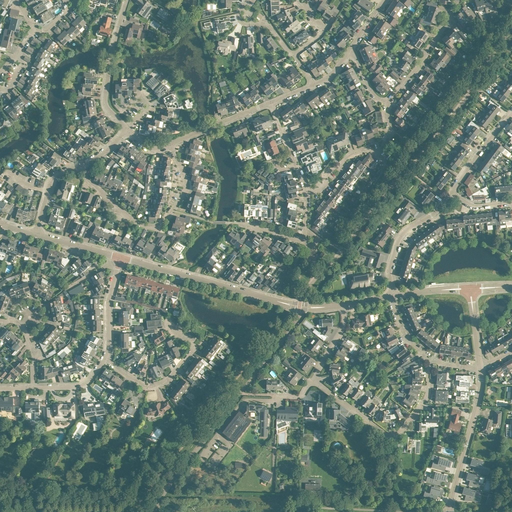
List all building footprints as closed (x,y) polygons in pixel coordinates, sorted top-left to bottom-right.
[(38,0),(40,3),(33,7),(35,11),(36,10),(39,14),(37,15),(37,16),(39,15),(51,7),(53,6),(49,0),(38,0)] [(108,3),(114,5),(116,0),(87,0),(85,2),(90,7),(89,8),(94,10),(95,5),(99,6),(100,4),(106,6),(107,2),(108,2),(108,3)] [(142,0),(138,0),(136,3),(140,6),(136,11),(142,15),(145,18),(153,7),(150,5),(144,0),(144,1),(142,0)] [(237,0),(221,0),(221,4),(222,4),(222,8),(230,8),(230,1),(237,0)] [(317,10),(324,14),(328,8),(330,5),(326,3),(328,1),(326,0),(319,0),(318,2),(321,4),(317,10)] [(360,0),(357,4),(368,12),(373,5),(368,2),(367,1),(367,0),(360,0)] [(395,0),(394,0),(390,6),(398,11),(401,8),(402,9),(404,6),(395,0)] [(473,9),(480,22),(483,20),(481,15),(487,14),(486,13),(485,10),(484,5),(483,2),(483,1),(479,3),(478,0),(475,1),(476,6),(477,7),(473,9)] [(438,17),(440,13),(441,10),(440,10),(434,8),(436,3),(428,2),(426,5),(430,7),(429,10),(430,10),(428,14),(438,17)] [(485,2),(483,2),(484,5),(485,10),(486,13),(487,14),(492,12),(492,13),(496,11),(494,5),(491,6),(490,3),(487,4),(487,3),(487,2),(486,2),(485,2)] [(280,6),(266,7),(266,10),(271,9),(271,16),(279,13),(279,12),(280,12),(280,6)] [(398,11),(390,6),(386,12),(396,19),(398,16),(396,15),(398,11)] [(53,15),(51,12),(53,10),(51,7),(39,15),(40,17),(39,18),(41,21),(42,21),(44,23),(50,19),(51,20),(53,18),(55,17),(54,15),(53,15)] [(475,16),(471,11),(469,12),(465,7),(459,11),(461,13),(465,19),(468,16),(471,19),(475,16)] [(332,10),(328,8),(324,14),(322,16),(328,20),(332,15),(335,17),(339,11),(334,8),(332,10)] [(161,9),(157,13),(165,19),(168,14),(161,9)] [(286,23),(286,24),(293,19),(290,15),(288,10),(281,12),(282,14),(277,16),(280,23),(279,21),(284,19),(287,23),(286,23)] [(353,18),(354,18),(359,24),(365,18),(358,12),(353,17),(353,18)] [(70,15),(83,27),(86,23),(77,14),(75,16),(72,13),(70,15)] [(458,14),(455,16),(456,17),(459,22),(457,24),(461,30),(469,24),(465,19),(461,13),(458,15),(458,14)] [(420,23),(428,26),(429,22),(435,24),(438,17),(428,14),(427,17),(424,16),(423,19),(421,19),(420,23)] [(10,15),(9,20),(11,20),(10,24),(19,27),(20,23),(21,24),(22,21),(17,20),(18,17),(15,16),(12,16),(10,15)] [(70,15),(68,17),(72,20),(71,20),(71,21),(71,22),(71,23),(72,23),(72,24),(74,26),(74,25),(79,31),(83,27),(70,15)] [(111,19),(105,17),(102,27),(101,27),(99,35),(109,37),(111,29),(109,29),(111,19)] [(228,29),(226,22),(230,21),(229,18),(223,19),(223,20),(221,21),(220,20),(213,21),(215,28),(217,28),(218,33),(223,32),(223,30),(228,29)] [(294,18),(293,19),(286,24),(287,24),(283,27),(287,32),(291,29),(294,33),(302,28),(294,18)] [(347,22),(344,25),(345,26),(349,30),(352,27),(355,30),(360,25),(359,24),(354,18),(353,18),(349,23),(347,22)] [(381,20),(377,26),(385,31),(387,28),(389,29),(391,26),(381,20)] [(66,22),(64,23),(77,36),(80,32),(79,31),(74,25),(74,26),(71,28),(69,26),(70,25),(66,22)] [(73,40),(77,36),(64,23),(62,25),(64,27),(64,28),(65,29),(66,29),(68,31),(66,33),(71,38),(73,40)] [(419,30),(415,36),(416,37),(424,43),(429,36),(425,33),(428,29),(419,23),(417,25),(416,27),(419,30)] [(10,24),(9,30),(14,32),(19,33),(19,30),(19,27),(10,24)] [(143,27),(133,24),(131,29),(130,28),(129,30),(127,30),(125,38),(126,39),(125,42),(132,44),(132,40),(131,40),(133,33),(138,34),(137,38),(142,40),(144,33),(142,32),(143,27)] [(345,43),(350,37),(347,34),(350,31),(349,30),(345,26),(337,34),(340,38),(345,43)] [(377,26),(372,32),(383,40),(385,37),(382,35),(385,31),(377,26)] [(302,28),(294,33),(290,37),(292,40),(291,40),(295,44),(297,43),(299,45),(306,40),(305,39),(309,36),(302,27),(302,28)] [(1,35),(4,35),(14,38),(15,35),(14,35),(14,32),(9,30),(6,29),(2,28),(1,35)] [(68,41),(59,32),(56,29),(54,31),(59,36),(57,38),(54,40),(60,46),(62,43),(64,45),(68,41)] [(451,29),(446,34),(447,35),(452,41),(454,42),(455,43),(457,40),(460,38),(463,41),(466,38),(463,35),(460,31),(457,35),(451,29)] [(60,31),(59,32),(68,41),(71,38),(66,33),(65,31),(62,33),(60,31)] [(271,53),(278,47),(271,37),(268,39),(267,38),(266,39),(265,38),(263,38),(262,33),(258,34),(259,43),(264,43),(271,53)] [(4,35),(3,41),(11,44),(12,40),(13,41),(14,38),(4,35)] [(454,42),(452,41),(447,35),(442,40),(448,46),(444,50),(447,52),(452,57),(456,54),(451,49),(453,47),(451,45),(454,42)] [(242,43),(240,55),(244,56),(246,48),(250,48),(250,54),(252,54),(254,54),(254,53),(256,53),(255,47),(254,47),(253,43),(256,43),(256,38),(253,38),(253,37),(250,37),(247,37),(247,38),(243,38),(243,43),(242,43)] [(424,43),(416,37),(411,43),(406,40),(404,45),(407,47),(412,50),(415,46),(418,49),(423,42),(424,43)] [(236,49),(238,39),(232,38),(231,44),(225,43),(225,42),(223,41),(222,43),(218,42),(217,51),(223,52),(223,54),(227,55),(229,47),(236,49)] [(347,44),(345,43),(340,38),(335,43),(343,51),(341,49),(346,44),(346,45),(347,44)] [(0,48),(1,48),(1,47),(5,48),(11,50),(12,47),(11,47),(11,44),(3,41),(0,40),(0,48)] [(50,40),(47,44),(56,50),(57,48),(55,47),(56,45),(50,40)] [(47,44),(44,49),(49,52),(51,53),(53,50),(55,52),(56,50),(47,44)] [(371,46),(360,51),(363,58),(372,54),(375,52),(373,48),(372,49),(371,46)] [(328,53),(333,60),(337,56),(339,54),(334,49),(332,47),(326,51),(327,53),(328,53)] [(41,50),(40,52),(49,57),(50,56),(49,55),(51,53),(49,52),(44,49),(42,48),(41,50),(40,50),(41,50)] [(39,53),(37,56),(39,57),(44,60),(46,61),(48,62),(50,58),(49,57),(40,52),(39,51),(40,52),(39,53),(38,53),(39,53)] [(328,64),(333,60),(328,53),(327,53),(326,51),(321,55),(322,57),(324,59),(328,64)] [(446,64),(452,57),(447,52),(446,54),(441,51),(437,55),(440,57),(442,59),(441,60),(446,64)] [(373,58),(372,54),(363,58),(366,65),(377,60),(375,57),(373,58)] [(410,65),(414,59),(405,54),(402,59),(410,65)] [(440,66),(441,67),(443,69),(446,64),(441,60),(442,59),(440,57),(437,55),(435,58),(436,59),(435,60),(437,61),(435,63),(440,66)] [(37,56),(35,59),(36,59),(37,59),(37,60),(36,61),(45,67),(46,65),(47,66),(49,63),(48,62),(46,61),(44,60),(39,57),(37,56)] [(322,57),(318,60),(324,69),(329,65),(328,64),(324,59),(322,57)] [(279,62),(277,59),(266,64),(270,69),(272,67),(272,65),(279,62)] [(403,60),(398,67),(401,70),(399,73),(398,74),(400,76),(401,75),(402,75),(404,72),(405,72),(410,65),(402,59),(403,60)] [(437,71),(440,68),(441,67),(440,66),(435,63),(437,61),(435,60),(434,59),(430,65),(437,71)] [(35,63),(33,65),(36,67),(41,70),(42,71),(44,68),(45,67),(36,61),(35,60),(35,61),(36,61),(35,62),(35,63)] [(318,71),(321,75),(323,73),(322,71),(324,69),(318,60),(315,62),(315,61),(312,63),(314,66),(318,71)] [(321,75),(318,71),(314,66),(312,63),(312,62),(309,64),(311,66),(308,68),(309,69),(313,75),(314,76),(316,74),(317,76),(320,74),(321,75)] [(369,69),(372,72),(377,66),(375,64),(369,69)] [(32,68),(29,72),(33,75),(33,74),(40,79),(41,77),(39,76),(42,71),(41,70),(36,67),(33,65),(33,66),(35,67),(34,69),(32,68)] [(378,65),(377,66),(372,72),(375,75),(376,74),(377,76),(373,81),(378,86),(383,81),(385,80),(382,77),(384,75),(379,71),(381,68),(378,65)] [(291,72),(288,75),(295,83),(297,81),(297,82),(298,81),(301,78),(293,68),(290,70),(291,72)] [(346,76),(348,79),(355,75),(352,69),(340,75),(342,78),(346,76)] [(38,81),(40,79),(33,74),(33,75),(29,72),(28,72),(26,70),(24,73),(26,74),(30,77),(29,78),(39,84),(40,83),(38,81)] [(390,74),(396,80),(399,78),(395,73),(393,71),(390,74)] [(428,72),(424,77),(429,81),(428,82),(431,84),(435,78),(434,78),(436,75),(431,71),(429,73),(428,72)] [(83,84),(85,84),(96,85),(97,85),(97,81),(96,81),(97,77),(92,77),(92,74),(84,73),(84,77),(84,79),(80,79),(80,83),(83,84)] [(274,92),(277,89),(277,88),(279,87),(280,87),(275,81),(278,79),(273,73),(268,77),(270,80),(267,82),(274,92)] [(145,82),(153,90),(161,83),(166,78),(162,74),(156,80),(151,76),(145,82)] [(278,79),(279,81),(285,88),(282,84),(284,82),(287,86),(288,88),(289,89),(289,88),(295,83),(288,75),(285,77),(284,76),(281,79),(280,77),(278,79)] [(355,75),(348,79),(350,83),(345,85),(349,92),(355,88),(353,85),(359,82),(355,75)] [(425,86),(428,82),(429,81),(424,77),(422,75),(418,79),(421,81),(424,83),(422,84),(425,86)] [(22,76),(21,79),(23,80),(26,82),(29,84),(35,87),(36,85),(38,86),(39,84),(29,78),(28,79),(26,78),(26,79),(22,76)] [(139,79),(133,79),(133,83),(134,91),(134,92),(136,92),(136,87),(140,87),(140,84),(142,84),(141,79),(139,79)] [(386,84),(383,81),(378,86),(376,88),(382,94),(391,86),(392,84),(389,81),(386,84)] [(430,93),(432,91),(429,89),(425,86),(422,84),(424,83),(421,81),(418,85),(417,87),(422,91),(426,94),(428,92),(430,93)] [(506,81),(502,87),(504,88),(510,93),(511,90),(511,86),(511,85),(510,84),(507,82),(506,81)] [(260,83),(256,87),(259,91),(261,93),(263,91),(265,92),(267,96),(270,94),(274,92),(267,82),(262,86),(260,83)] [(79,83),(79,90),(82,91),(82,93),(84,93),(83,96),(91,96),(91,91),(91,89),(95,89),(95,87),(96,85),(85,84),(83,84),(80,83),(79,83)] [(164,86),(161,83),(153,90),(158,95),(160,98),(163,97),(171,93),(170,93),(168,90),(169,88),(166,84),(164,86)] [(412,90),(410,92),(415,96),(417,94),(418,95),(421,98),(425,93),(422,91),(417,87),(418,85),(415,83),(411,89),(412,90)] [(29,84),(27,87),(27,86),(27,87),(27,88),(36,94),(37,92),(35,91),(36,88),(35,87),(29,84)] [(259,91),(255,85),(254,84),(251,87),(252,89),(250,91),(252,92),(248,95),(253,101),(254,103),(260,98),(257,93),(259,91)] [(23,86),(22,89),(25,91),(24,93),(27,94),(26,96),(32,102),(33,101),(36,96),(35,96),(36,94),(27,88),(26,87),(23,86)] [(327,88),(322,92),(327,98),(328,100),(329,101),(331,99),(332,100),(336,97),(333,93),(332,94),(327,88)] [(356,100),(363,96),(360,91),(358,92),(357,90),(358,90),(357,88),(349,93),(350,96),(350,97),(351,99),(352,99),(353,101),(356,100)] [(499,89),(498,91),(506,98),(510,93),(504,88),(502,91),(499,89)] [(408,90),(402,97),(410,103),(412,101),(415,103),(418,99),(415,96),(410,92),(408,90)] [(496,90),(492,95),(496,98),(497,98),(499,100),(500,101),(501,101),(503,102),(506,98),(498,91),(496,90)] [(236,98),(240,104),(244,101),(247,106),(253,101),(248,95),(245,91),(243,92),(239,94),(239,95),(236,98)] [(328,100),(327,98),(322,92),(317,95),(320,99),(323,102),(324,104),(326,103),(326,102),(328,100)] [(163,97),(167,105),(167,108),(180,109),(176,101),(175,101),(171,93),(170,93),(171,93),(163,97)] [(323,102),(320,99),(317,95),(315,93),(311,96),(316,103),(317,105),(318,106),(323,102)] [(225,103),(228,113),(236,111),(234,106),(239,105),(240,104),(236,98),(233,94),(229,96),(231,101),(225,103)] [(19,98),(15,101),(21,107),(22,109),(24,108),(22,106),(24,105),(25,106),(29,102),(21,95),(18,97),(19,98)] [(84,103),(85,109),(96,107),(95,100),(88,101),(88,100),(84,101),(83,99),(83,96),(78,96),(76,96),(77,104),(84,103)] [(306,97),(304,99),(312,109),(315,107),(314,107),(317,105),(316,103),(311,96),(309,98),(309,97),(308,97),(307,97),(306,97)] [(356,107),(359,105),(361,104),(366,101),(363,96),(356,100),(353,101),(355,104),(356,107)] [(406,108),(409,105),(412,108),(414,106),(410,103),(402,97),(399,102),(401,104),(406,108)] [(490,98),(488,102),(490,103),(493,106),(490,109),(496,114),(498,115),(500,112),(498,111),(500,110),(499,109),(501,107),(490,98)] [(362,110),(364,109),(372,105),(369,100),(366,101),(361,104),(359,105),(361,108),(362,110)] [(22,109),(21,107),(15,101),(11,104),(13,106),(17,111),(17,110),(18,112),(21,111),(22,109)] [(310,108),(306,103),(303,105),(300,101),(296,105),(302,113),(307,110),(310,108)] [(399,107),(397,109),(405,115),(409,110),(406,108),(401,104),(399,102),(396,105),(399,107)] [(228,114),(228,113),(225,103),(213,106),(213,113),(214,115),(220,112),(221,116),(228,114)] [(6,107),(4,109),(7,113),(8,113),(13,119),(15,122),(17,120),(16,117),(17,116),(20,114),(18,112),(17,110),(17,111),(13,106),(11,104),(7,108),(6,107)] [(300,115),(302,113),(296,105),(291,108),(295,113),(296,115),(298,117),(300,115)] [(365,116),(375,110),(372,105),(364,109),(366,112),(363,113),(365,116)] [(82,116),(84,124),(91,121),(90,117),(90,115),(97,114),(96,107),(85,109),(86,115),(82,116)] [(291,108),(290,107),(285,110),(290,117),(291,119),(294,117),(292,115),(295,113),(291,108)] [(166,117),(172,118),(176,119),(177,113),(179,113),(180,109),(167,108),(167,110),(160,109),(160,112),(165,113),(164,116),(166,117)] [(483,108),(481,110),(486,114),(492,119),(496,114),(490,109),(488,112),(483,108)] [(401,119),(405,115),(397,109),(393,113),(398,117),(401,119)] [(287,119),(290,117),(285,110),(280,114),(287,123),(289,121),(287,119)] [(154,114),(153,117),(154,117),(153,120),(157,121),(160,121),(160,122),(163,122),(165,123),(166,117),(164,116),(154,114)] [(480,114),(478,115),(479,116),(489,124),(492,119),(486,114),(484,117),(482,115),(481,115),(480,114)] [(476,121),(474,124),(475,124),(480,128),(482,126),(485,128),(489,124),(479,116),(476,121)] [(255,121),(253,122),(254,124),(256,129),(257,132),(260,131),(259,129),(263,128),(264,128),(260,119),(260,117),(255,119),(255,121)] [(260,119),(264,128),(263,128),(264,128),(268,127),(269,128),(272,127),(268,117),(265,118),(265,117),(260,119)] [(396,123),(395,126),(400,130),(402,128),(406,123),(401,119),(398,117),(394,122),(396,123)] [(95,129),(98,128),(105,125),(104,125),(102,119),(101,120),(99,120),(98,118),(91,121),(84,124),(83,124),(85,127),(90,125),(93,127),(94,127),(95,129)] [(147,119),(146,125),(151,126),(153,126),(156,127),(162,128),(163,122),(160,122),(160,121),(157,121),(153,120),(147,119)] [(0,132),(8,128),(5,122),(4,120),(0,122),(0,132)] [(473,122),(467,129),(476,136),(480,131),(478,130),(480,128),(475,124),(474,124),(473,122)] [(152,132),(153,126),(151,126),(146,125),(141,123),(140,126),(141,126),(139,133),(149,135),(150,132),(152,132)] [(369,124),(371,129),(373,134),(378,132),(376,124),(372,125),(372,123),(369,124)] [(508,124),(503,129),(505,130),(505,131),(507,133),(509,131),(511,133),(511,123),(509,125),(508,124)] [(98,135),(101,133),(112,128),(111,125),(107,127),(105,124),(104,125),(105,125),(98,128),(95,129),(98,135)] [(248,132),(244,124),(232,129),(235,137),(241,134),(243,138),(247,136),(245,133),(248,132)] [(295,135),(291,137),(294,144),(295,143),(304,140),(303,140),(302,136),(304,135),(306,134),(304,127),(300,129),(301,132),(295,134),(295,135)] [(455,127),(450,133),(452,135),(456,131),(462,136),(459,140),(462,142),(463,141),(465,143),(466,144),(467,144),(469,145),(472,141),(461,132),(455,127)] [(113,130),(112,128),(101,133),(103,139),(110,135),(109,132),(113,130)] [(374,137),(373,134),(371,129),(368,130),(367,128),(364,129),(365,131),(368,139),(374,137)] [(359,131),(359,132),(362,141),(363,141),(368,139),(365,131),(364,129),(359,131)] [(461,132),(472,141),(476,136),(467,129),(465,132),(463,130),(461,132)] [(98,147),(100,145),(97,143),(98,142),(93,139),(92,139),(90,137),(90,138),(88,137),(89,136),(82,130),(79,134),(85,138),(85,137),(87,138),(85,141),(87,142),(86,142),(92,147),(93,147),(95,144),(98,147)] [(340,137),(337,138),(340,147),(350,143),(348,139),(345,132),(339,135),(340,137)] [(351,137),(353,142),(356,141),(358,146),(364,144),(363,141),(362,141),(359,132),(353,134),(354,136),(351,137)] [(451,134),(445,141),(450,145),(455,138),(451,134)] [(94,148),(93,147),(92,147),(86,142),(87,142),(85,141),(81,138),(78,143),(80,145),(87,150),(89,148),(92,150),(94,148)] [(188,145),(187,148),(197,151),(201,152),(202,149),(198,148),(199,145),(201,146),(202,142),(197,141),(197,139),(197,138),(194,140),(193,144),(191,143),(190,146),(188,145)] [(330,153),(331,153),(338,150),(337,148),(340,147),(337,138),(326,143),(330,153)] [(304,140),(295,143),(298,150),(302,148),(302,149),(307,147),(308,150),(313,148),(313,146),(311,141),(306,143),(305,139),(303,140),(304,140)] [(274,141),(265,145),(267,151),(270,157),(266,158),(267,161),(268,160),(272,159),(271,156),(279,153),(276,147),(275,144),(274,141)] [(73,147),(75,148),(74,149),(81,153),(83,151),(86,153),(88,151),(87,150),(80,145),(78,143),(76,142),(73,147)] [(325,143),(316,147),(318,152),(327,148),(325,143)] [(462,147),(459,152),(465,157),(469,152),(465,150),(467,147),(462,143),(460,146),(462,147)] [(497,143),(494,147),(501,153),(505,156),(508,152),(505,149),(502,147),(497,143)] [(65,149),(69,151),(69,152),(75,156),(77,154),(81,156),(82,154),(81,153),(74,149),(75,148),(73,147),(69,144),(65,149)] [(122,158),(124,155),(130,145),(128,144),(125,148),(122,146),(120,150),(117,148),(113,152),(117,155),(116,155),(122,158)] [(130,145),(124,155),(129,158),(136,147),(134,146),(131,144),(130,145)] [(129,158),(134,161),(138,154),(140,151),(137,150),(138,148),(136,147),(129,158)] [(184,147),(183,151),(186,151),(185,154),(199,158),(201,152),(197,151),(187,148),(184,147)] [(498,157),(501,153),(494,147),(491,151),(498,157)] [(76,157),(75,156),(69,152),(69,151),(65,149),(64,148),(60,153),(71,161),(73,158),(75,160),(76,157)] [(53,151),(52,153),(53,155),(51,157),(60,163),(61,161),(60,160),(62,157),(53,151)] [(133,163),(138,166),(143,159),(142,159),(144,156),(141,154),(142,153),(140,151),(138,154),(134,161),(133,163)] [(501,159),(498,157),(491,151),(488,156),(498,163),(501,159)] [(305,157),(301,159),(303,164),(305,163),(307,167),(305,168),(306,171),(305,171),(306,174),(309,173),(309,172),(311,171),(313,175),(318,173),(317,171),(322,169),(320,164),(317,165),(315,159),(319,157),(317,152),(311,154),(311,153),(310,154),(304,156),(305,157)] [(461,162),(465,157),(459,152),(457,155),(454,153),(453,155),(455,157),(461,162)] [(197,164),(199,158),(185,154),(184,157),(187,158),(186,161),(190,162),(189,165),(204,169),(205,166),(197,164)] [(160,164),(163,164),(171,165),(171,158),(166,158),(166,155),(160,155),(159,161),(160,161),(160,164)] [(46,161),(54,167),(56,165),(58,166),(60,163),(51,157),(50,156),(46,161)] [(146,157),(144,156),(142,159),(143,159),(138,166),(137,167),(143,170),(141,173),(145,175),(146,168),(145,167),(147,163),(144,162),(146,157)] [(446,158),(451,162),(457,166),(461,162),(455,157),(453,160),(448,156),(446,158)] [(488,156),(485,160),(492,165),(495,167),(498,163),(488,156)] [(39,163),(41,164),(41,165),(46,168),(48,170),(49,171),(51,168),(53,169),(54,167),(46,161),(43,158),(39,163)] [(362,163),(361,164),(363,166),(364,165),(370,168),(369,169),(370,169),(372,167),(373,168),(375,166),(370,162),(368,160),(365,158),(362,163)] [(485,160),(482,164),(492,171),(493,172),(494,170),(491,167),(492,165),(485,160)] [(362,163),(359,161),(356,165),(355,166),(360,170),(362,172),(365,174),(368,170),(369,171),(371,169),(370,169),(369,169),(370,168),(364,165),(363,166),(361,164),(362,163)] [(36,164),(34,167),(44,174),(46,172),(46,173),(48,170),(46,168),(41,165),(41,164),(39,163),(38,162),(36,164)] [(454,171),(457,166),(451,162),(448,166),(445,164),(443,167),(449,171),(450,168),(454,171)] [(356,165),(354,163),(349,169),(351,170),(349,172),(357,179),(362,172),(360,170),(355,166),(356,165)] [(479,165),(476,169),(480,173),(481,174),(483,171),(488,175),(492,171),(482,164),(480,166),(479,165)] [(189,165),(188,171),(190,171),(189,174),(202,177),(204,169),(189,165)] [(31,171),(31,172),(31,173),(39,178),(41,176),(42,177),(44,174),(34,167),(32,166),(29,170),(31,171)] [(265,169),(263,171),(261,169),(258,172),(255,170),(251,174),(254,177),(255,175),(259,179),(266,172),(267,171),(265,169)] [(94,181),(99,183),(103,175),(105,172),(102,171),(100,175),(97,174),(94,181)] [(448,174),(445,171),(445,172),(443,174),(441,172),(440,173),(439,174),(442,176),(448,181),(452,176),(450,174),(449,173),(448,174)] [(264,182),(265,181),(271,175),(272,174),(270,172),(268,174),(266,172),(259,179),(257,181),(261,185),(264,182)] [(283,183),(285,183),(294,181),(295,181),(296,180),(295,178),(293,178),(292,175),(291,175),(291,172),(288,173),(282,174),(281,174),(282,177),(283,183)] [(357,179),(349,172),(347,174),(346,173),(341,179),(343,180),(344,181),(345,179),(350,183),(352,185),(357,179)] [(271,175),(265,181),(269,185),(277,177),(275,175),(273,173),(272,174),(271,175)] [(189,174),(190,175),(189,178),(192,178),(191,181),(199,183),(203,184),(204,184),(204,182),(205,182),(201,181),(202,177),(189,174)] [(439,174),(436,179),(440,182),(444,186),(448,181),(442,176),(439,174)] [(475,184),(478,182),(477,181),(476,179),(475,178),(474,177),(474,176),(473,176),(470,174),(464,183),(467,186),(468,187),(468,188),(475,184)] [(104,187),(105,187),(105,186),(107,180),(108,178),(105,176),(103,175),(99,183),(98,185),(104,187)] [(108,178),(107,180),(105,186),(105,187),(110,189),(113,182),(113,181),(114,179),(111,178),(112,176),(109,175),(108,178)] [(157,179),(156,185),(163,185),(167,185),(167,182),(169,183),(170,176),(162,176),(158,176),(158,179),(157,179)] [(114,179),(113,181),(113,182),(110,189),(116,191),(118,192),(121,186),(119,185),(119,184),(116,183),(117,180),(114,179)] [(344,181),(343,180),(342,181),(341,180),(339,180),(338,181),(337,182),(343,187),(344,185),(347,187),(345,189),(347,191),(348,191),(352,185),(350,183),(345,179),(344,181)] [(434,181),(432,184),(434,186),(440,190),(444,186),(440,182),(436,179),(434,181)] [(191,181),(192,181),(191,184),(194,185),(193,188),(194,188),(193,191),(196,192),(197,192),(200,193),(204,194),(207,185),(204,184),(203,184),(199,183),(191,181)] [(284,189),(287,188),(298,185),(298,183),(295,184),(295,181),(294,181),(285,183),(283,183),(284,189),(284,188),(284,189)] [(70,192),(72,185),(70,184),(63,182),(61,190),(68,192),(70,192)] [(335,184),(336,185),(334,187),(336,188),(334,191),(343,197),(347,191),(345,189),(347,187),(344,185),(343,187),(337,182),(335,184)] [(362,191),(365,194),(371,187),(367,184),(362,191)] [(479,191),(479,190),(478,188),(478,187),(477,187),(475,184),(468,188),(468,187),(465,189),(467,193),(466,193),(468,197),(469,197),(472,195),(479,191)] [(163,188),(163,185),(156,185),(156,188),(156,191),(156,194),(158,194),(166,195),(167,188),(163,188)] [(287,193),(288,193),(297,191),(296,188),(299,188),(298,185),(287,188),(284,189),(284,188),(284,189),(285,194),(287,193)] [(118,192),(117,196),(120,197),(119,199),(119,200),(124,202),(124,201),(125,201),(128,194),(129,191),(124,189),(124,187),(121,186),(118,192)] [(482,189),(479,190),(479,191),(472,195),(469,197),(471,200),(474,200),(474,201),(485,200),(485,199),(485,196),(488,194),(486,190),(488,189),(487,187),(485,188),(482,189)] [(492,197),(501,196),(499,187),(494,188),(495,190),(490,191),(492,194),(492,197)] [(59,189),(57,197),(59,197),(59,198),(61,198),(64,199),(66,200),(68,200),(69,196),(67,196),(68,192),(61,190),(59,189)] [(426,206),(434,196),(426,190),(425,190),(422,193),(423,194),(421,197),(418,200),(426,206)] [(124,203),(129,205),(133,198),(134,195),(131,194),(131,192),(129,191),(128,194),(125,201),(124,201),(124,202),(124,203)] [(298,191),(297,191),(288,193),(287,193),(285,194),(286,200),(287,199),(288,201),(294,201),(294,198),(297,198),(296,194),(299,194),(298,191)] [(343,197),(334,191),(333,193),(331,191),(329,194),(328,193),(326,195),(328,196),(330,198),(333,200),(332,201),(334,203),(336,201),(338,203),(343,197)] [(190,195),(188,202),(198,205),(199,199),(204,201),(205,194),(204,194),(200,193),(197,192),(196,196),(190,195)] [(80,202),(81,199),(84,200),(83,201),(91,204),(94,197),(94,195),(87,193),(86,195),(83,194),(80,193),(79,195),(78,197),(77,200),(80,202)] [(134,195),(133,198),(129,205),(135,208),(134,209),(137,211),(140,205),(141,199),(134,195)] [(94,207),(98,208),(99,205),(100,203),(101,200),(94,197),(91,204),(87,213),(90,214),(91,211),(93,211),(94,207)] [(333,200),(330,198),(327,202),(326,203),(331,207),(333,209),(337,205),(339,207),(341,205),(338,203),(336,201),(334,203),(332,201),(333,200)] [(328,211),(331,207),(326,203),(327,202),(324,200),(320,206),(328,211)] [(287,209),(289,210),(298,212),(298,210),(296,209),(297,206),(293,205),(294,201),(288,201),(287,203),(288,204),(287,209)] [(413,217),(416,214),(416,215),(420,210),(408,201),(402,208),(401,209),(403,210),(396,218),(395,219),(402,225),(402,224),(403,224),(410,215),(413,217)] [(198,205),(188,202),(186,210),(192,211),(191,215),(199,217),(201,212),(196,210),(198,205)] [(7,204),(1,212),(4,214),(5,212),(7,214),(8,213),(10,215),(14,210),(13,210),(14,207),(13,206),(13,205),(11,204),(10,205),(7,204)] [(55,215),(51,214),(49,224),(53,225),(52,227),(55,227),(55,228),(57,220),(58,220),(59,216),(60,209),(61,206),(54,204),(53,207),(57,208),(55,215)] [(250,218),(250,216),(250,208),(251,208),(251,207),(250,207),(244,206),(244,208),(241,208),(241,214),(244,214),(244,215),(248,215),(248,218),(250,218)] [(324,216),(328,211),(320,206),(315,211),(318,213),(319,212),(324,216)] [(31,207),(30,211),(27,221),(28,221),(28,220),(30,221),(31,219),(34,220),(37,210),(34,210),(35,208),(31,207)] [(18,220),(21,221),(24,211),(21,210),(21,208),(19,208),(18,208),(16,208),(15,211),(15,210),(13,216),(16,217),(16,218),(19,218),(18,220)] [(25,220),(27,221),(30,211),(28,210),(25,209),(24,211),(21,221),(24,222),(25,220)] [(287,209),(285,214),(288,215),(296,217),(296,218),(298,218),(299,216),(297,215),(298,212),(289,210),(287,209)] [(160,218),(160,212),(152,212),(151,212),(150,215),(149,215),(149,221),(149,223),(154,223),(154,221),(155,221),(156,218),(160,218)] [(318,213),(315,218),(317,220),(318,218),(321,220),(320,221),(322,223),(325,225),(326,226),(327,224),(326,223),(329,219),(327,218),(324,216),(319,212),(318,213)] [(499,219),(495,219),(496,225),(496,230),(499,230),(499,227),(500,227),(500,226),(506,225),(504,212),(498,212),(499,219)] [(491,213),(485,214),(486,223),(487,226),(496,225),(495,219),(492,220),(491,213)] [(191,217),(183,215),(182,219),(177,217),(175,224),(183,226),(184,222),(189,224),(191,217)] [(295,221),(296,218),(296,217),(288,215),(286,221),(288,221),(297,223),(297,221),(295,221)] [(317,220),(314,224),(315,225),(317,226),(319,228),(321,230),(322,230),(323,231),(327,227),(326,226),(325,225),(322,223),(320,221),(321,220),(318,218),(317,220)] [(62,221),(58,220),(57,220),(55,228),(55,227),(55,229),(62,232),(66,220),(63,219),(62,221)] [(76,235),(78,232),(81,225),(80,226),(74,223),(76,220),(73,219),(70,225),(73,227),(70,233),(76,235)] [(453,229),(452,220),(446,220),(446,222),(442,224),(444,229),(447,228),(447,229),(453,229)] [(288,231),(291,231),(297,233),(298,228),(296,227),(297,223),(288,221),(287,227),(289,227),(289,230),(288,231)] [(81,225),(78,232),(76,235),(77,235),(83,237),(85,232),(86,231),(88,232),(89,232),(92,223),(89,222),(87,227),(81,225)] [(94,223),(91,230),(91,231),(94,232),(92,235),(91,238),(98,241),(103,232),(103,231),(98,229),(99,226),(99,225),(94,223)] [(185,227),(183,226),(175,224),(174,224),(172,231),(173,232),(172,235),(180,237),(181,234),(183,234),(185,227)] [(437,235),(440,233),(441,232),(442,231),(441,230),(444,229),(442,224),(438,225),(437,224),(432,227),(437,235)] [(392,230),(386,225),(382,230),(383,231),(375,241),(382,247),(385,243),(384,242),(389,235),(388,234),(392,230)] [(432,227),(427,231),(432,238),(434,241),(438,239),(436,237),(438,236),(437,235),(432,227)] [(103,232),(98,241),(105,244),(105,243),(106,244),(108,238),(111,240),(110,241),(110,242),(114,234),(104,230),(103,231),(103,232)] [(232,231),(227,238),(231,240),(230,242),(231,242),(234,245),(235,244),(239,247),(242,244),(244,241),(244,240),(247,236),(243,233),(240,235),(239,237),(236,234),(237,234),(236,234),(232,231)] [(432,238),(427,231),(423,234),(428,242),(428,243),(429,242),(430,244),(434,241),(432,238)] [(166,235),(159,233),(158,233),(157,236),(160,237),(157,241),(155,244),(153,243),(151,245),(147,243),(146,245),(143,251),(149,255),(156,245),(158,246),(162,242),(166,235)] [(114,234),(110,242),(110,243),(110,242),(120,247),(121,245),(124,240),(124,239),(114,234)] [(125,237),(124,239),(124,240),(121,245),(128,249),(128,248),(131,249),(130,250),(135,243),(129,239),(130,236),(127,234),(125,237)] [(423,234),(418,238),(423,245),(425,247),(428,245),(427,244),(428,243),(428,242),(423,234)] [(250,237),(246,243),(255,250),(257,247),(259,246),(263,240),(257,235),(254,240),(250,237)] [(263,259),(270,251),(267,248),(272,242),(269,241),(270,241),(268,240),(265,237),(263,240),(259,246),(262,248),(260,250),(263,253),(260,257),(263,259)] [(146,245),(143,243),(145,240),(141,238),(135,249),(141,253),(143,251),(146,245)] [(414,242),(412,246),(416,249),(419,251),(425,247),(423,245),(418,238),(413,241),(414,242)] [(277,242),(272,249),(276,252),(278,251),(278,250),(283,244),(281,242),(281,241),(279,240),(278,240),(277,242)] [(17,254),(13,253),(17,244),(10,241),(9,245),(6,254),(13,256),(10,263),(13,264),(17,254)] [(163,259),(164,257),(169,250),(164,247),(165,244),(162,242),(158,246),(159,246),(158,248),(161,250),(158,255),(163,259)] [(9,245),(2,243),(0,248),(0,247),(0,256),(4,258),(6,254),(9,245)] [(282,254),(284,252),(289,245),(287,244),(286,246),(283,244),(278,250),(278,251),(282,254)] [(292,247),(289,245),(284,252),(288,256),(290,254),(295,247),(293,245),(292,247)] [(290,254),(294,257),(295,256),(298,258),(302,253),(299,251),(300,250),(297,248),(298,246),(296,245),(295,247),(290,254)] [(25,255),(29,257),(32,247),(25,246),(25,248),(20,247),(17,255),(25,257),(25,255)] [(416,249),(412,246),(409,249),(408,249),(406,254),(415,257),(416,251),(415,251),(416,249)] [(39,249),(32,247),(29,257),(36,258),(35,260),(40,261),(42,255),(38,253),(39,249)] [(170,249),(169,250),(164,257),(170,261),(174,256),(176,257),(178,255),(177,251),(174,249),(173,251),(170,249)] [(373,266),(380,268),(383,259),(383,260),(384,256),(363,249),(361,255),(370,258),(368,266),(372,268),(373,266)] [(48,257),(47,261),(49,262),(49,263),(53,264),(54,260),(57,252),(50,250),(48,257)] [(214,252),(212,250),(205,259),(209,262),(205,267),(207,268),(206,268),(207,269),(208,269),(210,271),(211,270),(216,263),(218,261),(215,258),(216,258),(212,255),(214,252)] [(65,255),(63,255),(63,254),(57,252),(54,260),(58,261),(57,264),(57,266),(62,269),(64,268),(66,265),(70,260),(67,258),(66,259),(62,258),(63,257),(64,257),(65,255)] [(406,254),(404,260),(413,263),(415,257),(406,254)] [(232,255),(225,263),(229,266),(231,263),(236,256),(232,255)] [(68,263),(66,265),(68,268),(69,267),(73,272),(76,270),(83,264),(79,259),(75,262),(74,263),(71,259),(70,260),(68,263)] [(402,265),(411,268),(413,263),(404,260),(402,265)] [(83,264),(76,270),(82,278),(90,273),(89,274),(86,270),(87,269),(91,266),(87,261),(83,264)] [(214,273),(216,274),(224,265),(221,263),(220,265),(217,262),(218,261),(216,263),(211,270),(213,272),(214,273)] [(232,281),(234,278),(237,274),(234,271),(237,268),(231,263),(229,266),(227,268),(230,271),(226,276),(232,281)] [(401,271),(409,274),(411,268),(402,265),(401,271)] [(240,271),(237,274),(234,278),(240,282),(244,277),(247,279),(251,274),(245,269),(243,273),(240,271)] [(91,278),(94,282),(96,281),(101,278),(104,277),(102,275),(104,274),(104,273),(103,271),(91,278)] [(253,284),(254,282),(259,275),(260,273),(261,272),(259,271),(257,273),(255,272),(252,275),(251,274),(247,279),(247,280),(248,281),(249,282),(250,282),(250,283),(253,284)] [(403,281),(409,283),(410,280),(408,279),(409,274),(401,271),(399,276),(404,278),(403,281)] [(257,282),(260,284),(265,277),(260,273),(259,275),(254,282),(256,284),(257,282)] [(265,277),(260,284),(262,285),(263,283),(266,286),(271,279),(272,277),(268,273),(267,275),(266,275),(265,277)] [(361,288),(363,288),(370,286),(369,280),(374,279),(373,274),(352,277),(353,282),(349,282),(349,283),(350,289),(351,290),(354,289),(355,289),(360,288),(361,288)] [(129,288),(130,285),(133,276),(127,275),(126,281),(124,287),(129,288)] [(137,278),(133,276),(130,285),(129,288),(135,290),(138,278),(137,278)] [(138,286),(141,287),(143,278),(138,277),(137,278),(138,278),(135,290),(134,290),(137,291),(138,286)] [(271,279),(266,286),(268,287),(269,285),(272,287),(271,288),(276,291),(279,287),(280,287),(279,287),(283,282),(279,279),(278,279),(277,280),(272,277),(271,279)] [(41,286),(35,296),(37,296),(38,295),(41,296),(46,285),(48,282),(46,281),(42,278),(42,283),(41,284),(41,286)] [(94,282),(96,287),(102,284),(104,283),(101,278),(96,281),(94,282)] [(154,281),(149,280),(146,288),(145,293),(150,294),(151,291),(153,282),(154,282),(154,281)] [(27,283),(22,284),(26,295),(28,294),(27,292),(30,291),(29,289),(31,289),(32,283),(27,283)] [(34,295),(35,296),(41,286),(36,283),(36,284),(32,283),(31,289),(33,289),(32,291),(35,293),(34,295)] [(17,284),(12,286),(13,288),(17,298),(19,297),(18,295),(21,294),(18,286),(17,284)] [(22,284),(18,286),(21,294),(23,294),(24,296),(26,295),(22,284)] [(101,291),(105,289),(102,284),(96,287),(94,288),(91,290),(94,296),(95,296),(100,296),(102,294),(101,291)] [(51,288),(46,285),(41,296),(43,297),(42,299),(44,300),(49,290),(50,289),(51,288)] [(174,287),(169,285),(167,294),(166,297),(171,298),(174,287)] [(177,300),(180,288),(174,287),(171,298),(177,300)] [(9,290),(5,293),(9,297),(11,296),(12,298),(14,297),(15,299),(17,298),(13,288),(8,289),(9,290)] [(54,293),(49,290),(44,300),(46,301),(47,299),(49,300),(54,293)] [(0,294),(2,296),(0,300),(10,305),(11,303),(9,302),(10,299),(8,299),(9,297),(5,293),(3,291),(0,293),(0,294)] [(90,297),(90,305),(99,304),(99,299),(100,299),(100,296),(95,296),(94,296),(92,297),(90,297)] [(48,306),(48,308),(59,306),(61,306),(62,305),(60,298),(58,298),(58,301),(49,303),(50,306),(48,306)] [(0,305),(7,308),(8,306),(10,307),(10,305),(0,300),(0,305)] [(126,304),(126,308),(126,312),(119,312),(119,319),(117,319),(128,319),(131,319),(131,315),(133,315),(132,308),(132,305),(126,304)] [(411,304),(400,308),(402,314),(404,313),(406,316),(414,313),(412,307),(413,307),(411,304)] [(414,313),(406,316),(408,321),(416,318),(417,317),(416,314),(415,312),(414,313)] [(148,330),(157,329),(155,329),(155,326),(161,326),(160,316),(155,316),(155,314),(151,315),(152,321),(147,321),(147,327),(148,327),(148,330)] [(361,319),(352,321),(354,328),(363,327),(367,326),(371,325),(371,323),(370,322),(373,321),(374,320),(373,316),(372,315),(369,315),(361,316),(361,319)] [(410,327),(419,323),(416,318),(408,321),(410,327)] [(128,323),(128,319),(117,319),(119,319),(119,323),(117,323),(117,326),(122,326),(127,326),(127,327),(130,327),(130,323),(128,323)] [(327,337),(328,337),(331,331),(330,330),(330,327),(332,327),(332,319),(322,320),(322,327),(324,327),(324,329),(321,333),(319,332),(317,334),(316,335),(319,337),(324,341),(327,337)] [(413,332),(419,329),(421,329),(419,323),(410,327),(413,332)] [(49,326),(48,327),(56,335),(60,331),(53,325),(51,327),(49,326)] [(48,330),(46,332),(56,341),(59,337),(56,335),(48,327),(46,329),(48,330)] [(385,327),(373,333),(375,336),(381,333),(383,338),(384,337),(385,340),(386,340),(395,335),(392,331),(393,330),(392,328),(391,328),(387,330),(385,327)] [(0,338),(1,338),(3,340),(4,338),(9,332),(5,328),(0,333),(0,338)] [(152,337),(156,344),(165,339),(161,332),(158,334),(157,329),(148,330),(145,331),(145,335),(152,334),(152,337)] [(416,336),(420,340),(426,333),(421,329),(420,331),(419,329),(413,332),(416,336)] [(6,345),(15,335),(10,331),(9,332),(4,338),(7,341),(5,343),(6,345)] [(43,333),(42,335),(50,342),(51,341),(53,343),(56,341),(46,332),(45,335),(43,333)] [(420,340),(425,344),(430,337),(426,333),(420,340)] [(503,337),(509,347),(511,344),(511,341),(509,337),(508,334),(507,334),(503,337)] [(12,347),(13,346),(19,340),(19,339),(15,335),(6,345),(11,349),(12,347)] [(40,340),(39,341),(43,350),(50,342),(42,335),(40,336),(42,338),(40,340)] [(398,342),(395,335),(386,340),(381,343),(384,350),(387,348),(389,351),(397,346),(396,343),(398,342)] [(99,346),(102,341),(94,336),(91,341),(99,346)] [(435,341),(430,337),(425,344),(429,348),(435,341)] [(498,340),(499,342),(504,350),(509,347),(503,337),(498,340)] [(164,342),(170,354),(172,359),(180,356),(176,347),(173,349),(171,346),(170,347),(169,344),(172,341),(170,338),(164,342)] [(311,344),(308,348),(313,352),(314,350),(317,352),(323,344),(317,339),(316,340),(314,338),(312,340),(314,341),(311,344)] [(486,348),(485,349),(486,355),(489,353),(491,351),(492,353),(497,351),(497,350),(494,345),(491,340),(490,338),(488,339),(491,344),(485,347),(486,348)] [(225,344),(223,342),(221,340),(219,342),(215,339),(213,341),(211,340),(210,341),(221,350),(225,345),(225,344)] [(14,350),(11,354),(15,357),(19,352),(20,351),(21,351),(19,349),(23,344),(19,340),(13,346),(12,347),(14,350)] [(91,341),(88,346),(96,351),(99,346),(91,341)] [(119,345),(117,345),(117,348),(122,348),(122,352),(129,352),(129,349),(132,349),(132,348),(131,341),(128,341),(119,341),(119,345)] [(210,344),(208,346),(216,352),(218,354),(221,350),(210,341),(208,343),(210,344)] [(352,350),(355,345),(350,342),(349,344),(344,341),(340,347),(352,354),(354,351),(352,350)] [(434,351),(439,353),(440,346),(438,346),(439,344),(435,341),(429,348),(434,351)] [(499,342),(494,345),(497,350),(497,351),(499,353),(504,350),(499,342)] [(86,345),(84,348),(86,349),(84,351),(93,356),(93,357),(94,357),(97,352),(96,351),(88,346),(86,345)] [(399,358),(400,357),(407,352),(408,351),(404,345),(398,349),(397,347),(397,346),(389,351),(391,355),(394,352),(399,358)] [(204,349),(213,356),(216,352),(208,346),(207,349),(205,347),(204,349)] [(340,347),(335,356),(343,361),(346,357),(349,359),(350,358),(356,361),(358,358),(352,354),(340,347)] [(469,349),(463,348),(462,357),(465,357),(465,359),(471,360),(471,354),(468,354),(469,349)] [(210,360),(213,356),(204,349),(202,350),(204,352),(202,354),(210,360)] [(90,362),(93,357),(93,356),(83,351),(82,350),(79,355),(90,362)] [(19,353),(15,357),(21,362),(15,369),(20,374),(21,375),(27,368),(23,366),(27,362),(23,359),(20,357),(20,356),(23,354),(20,351),(19,353)] [(403,364),(396,369),(397,370),(401,369),(403,368),(411,363),(410,363),(408,361),(409,360),(413,357),(408,351),(407,352),(400,357),(403,361),(402,362),(403,364)] [(136,352),(123,360),(127,366),(136,360),(139,362),(141,358),(142,356),(136,352)] [(174,363),(172,359),(170,354),(158,359),(159,362),(162,369),(163,369),(167,367),(166,365),(170,363),(170,365),(171,365),(174,363)] [(303,361),(299,366),(306,372),(311,365),(314,362),(312,360),(306,355),(304,354),(302,356),(304,358),(302,361),(303,361)] [(84,365),(87,367),(90,362),(79,355),(75,362),(78,365),(82,368),(84,365)] [(140,366),(136,372),(143,376),(145,373),(148,368),(144,366),(147,361),(144,360),(146,357),(143,355),(142,356),(141,358),(139,362),(138,364),(140,366)] [(201,362),(196,358),(195,361),(193,359),(191,361),(200,368),(203,364),(206,366),(208,364),(202,359),(201,362)] [(410,375),(422,371),(420,365),(418,365),(417,360),(411,363),(403,368),(403,369),(404,370),(406,370),(407,370),(408,369),(410,368),(411,368),(413,374),(410,375)] [(202,369),(200,368),(191,361),(190,362),(192,364),(190,366),(199,373),(202,369)] [(74,365),(68,366),(70,375),(73,374),(74,374),(77,373),(77,374),(79,373),(79,372),(83,371),(83,369),(82,369),(82,368),(78,365),(75,362),(73,362),(74,365)] [(164,372),(163,369),(162,369),(159,362),(156,364),(157,366),(149,369),(153,379),(162,375),(161,374),(164,372)] [(339,370),(340,365),(330,363),(329,370),(332,371),(333,375),(342,373),(341,370),(339,370)] [(499,365),(503,373),(505,375),(510,372),(505,363),(500,366),(499,365)] [(499,365),(493,368),(499,378),(501,376),(500,375),(503,373),(499,365)] [(56,368),(58,373),(61,372),(62,377),(70,375),(68,366),(64,368),(63,367),(62,366),(59,366),(56,367),(56,368)] [(196,377),(199,373),(190,366),(189,368),(187,367),(186,368),(194,375),(196,377)] [(49,369),(48,368),(40,368),(41,380),(49,380),(49,377),(51,376),(51,377),(55,376),(55,375),(58,374),(58,373),(56,368),(53,369),(53,367),(49,369)] [(15,369),(13,368),(5,378),(8,380),(11,376),(15,380),(20,374),(15,369)] [(186,368),(184,370),(186,371),(184,374),(188,377),(186,379),(192,384),(197,387),(199,385),(194,381),(195,381),(192,379),(194,375),(186,368)] [(294,386),(299,380),(302,376),(291,368),(288,372),(290,373),(286,379),(294,386)] [(488,372),(486,373),(486,376),(490,375),(493,381),(499,378),(493,368),(488,372)] [(103,380),(101,384),(106,388),(109,384),(111,382),(110,382),(108,380),(112,375),(109,372),(106,370),(100,378),(103,380)] [(422,371),(410,375),(411,378),(412,378),(412,385),(422,385),(422,378),(419,378),(420,372),(422,371)] [(333,379),(331,381),(335,387),(337,385),(339,388),(341,385),(340,384),(343,382),(341,378),(342,377),(342,373),(333,375),(333,379)] [(437,388),(440,388),(445,388),(445,385),(441,384),(441,381),(446,381),(446,373),(441,373),(441,374),(437,374),(436,384),(437,384),(437,388)] [(119,388),(120,386),(123,382),(119,379),(118,379),(114,376),(110,382),(111,382),(109,384),(115,388),(112,393),(113,393),(106,402),(111,406),(122,390),(119,388)] [(457,384),(456,389),(468,390),(469,386),(471,386),(472,376),(463,376),(456,376),(456,380),(459,380),(459,384),(457,384)] [(351,379),(347,384),(341,392),(347,396),(348,394),(350,396),(356,388),(360,384),(356,381),(354,382),(351,379)] [(190,385),(182,380),(181,382),(179,380),(178,382),(186,389),(190,385)] [(267,389),(277,390),(277,389),(282,389),(285,386),(280,381),(279,381),(267,381),(267,389)] [(178,385),(176,387),(184,393),(186,389),(178,382),(176,384),(178,385)] [(403,394),(405,394),(417,398),(420,392),(417,391),(418,389),(420,389),(422,385),(412,385),(404,385),(404,389),(405,389),(403,394)] [(184,393),(176,387),(175,389),(173,388),(172,390),(183,398),(181,396),(184,393)] [(359,396),(361,398),(367,391),(365,393),(361,389),(359,391),(356,388),(350,396),(356,400),(359,396)] [(445,388),(440,388),(437,388),(437,391),(436,391),(435,401),(440,401),(447,401),(447,391),(447,388),(445,388)] [(468,390),(456,389),(456,392),(460,393),(460,397),(456,397),(455,402),(468,403),(469,393),(468,393),(468,390)] [(176,407),(183,398),(172,390),(170,391),(172,393),(170,395),(172,396),(170,399),(176,407)] [(360,404),(366,408),(372,400),(368,398),(371,394),(367,391),(361,398),(363,399),(360,404)] [(405,398),(401,404),(409,409),(413,404),(411,402),(415,398),(417,398),(405,394),(404,397),(405,398)] [(4,398),(0,398),(0,403),(0,404),(0,411),(12,411),(12,413),(16,413),(16,407),(13,407),(13,401),(10,401),(10,397),(4,398)] [(372,400),(366,408),(367,407),(369,408),(367,411),(372,416),(373,414),(375,415),(380,409),(376,407),(379,403),(373,398),(372,400)] [(129,402),(125,399),(120,407),(121,408),(118,413),(122,416),(123,413),(126,415),(128,413),(132,416),(133,414),(131,412),(134,408),(127,404),(129,402)] [(25,404),(24,404),(24,407),(25,407),(26,413),(35,413),(35,414),(39,414),(39,401),(34,401),(34,403),(25,403),(25,404)] [(147,409),(147,415),(153,415),(155,415),(156,416),(163,413),(163,412),(165,412),(170,407),(166,402),(161,406),(160,403),(152,406),(153,408),(152,409),(147,409)] [(87,405),(83,406),(84,415),(85,417),(96,416),(97,423),(98,429),(101,428),(104,423),(103,416),(98,417),(98,416),(105,415),(104,407),(100,407),(100,405),(95,405),(94,403),(87,404),(87,405)] [(321,404),(313,404),(312,404),(312,407),(306,407),(305,417),(313,417),(313,415),(321,415),(321,404)] [(68,418),(74,418),(74,405),(68,405),(68,406),(62,406),(62,405),(54,405),(54,416),(62,415),(62,414),(68,414),(68,418)] [(249,411),(249,405),(247,405),(247,410),(243,415),(239,411),(222,433),(235,443),(252,421),(247,418),(249,416),(249,411)] [(249,405),(249,411),(255,411),(258,411),(258,412),(259,413),(259,416),(259,421),(261,421),(261,424),(260,437),(267,437),(268,410),(265,410),(265,409),(265,407),(265,406),(264,406),(262,406),(255,406),(255,405),(249,405)] [(179,408),(177,409),(178,411),(180,414),(183,417),(186,413),(179,408)] [(277,411),(277,427),(277,428),(278,428),(287,425),(287,420),(297,420),(298,417),(298,408),(285,408),(285,411),(277,411)] [(439,417),(435,417),(435,409),(429,408),(429,417),(425,416),(424,423),(421,423),(417,423),(417,431),(421,431),(421,426),(438,427),(439,417)] [(393,410),(390,410),(391,419),(395,419),(396,421),(403,418),(399,409),(394,411),(393,410)] [(461,411),(453,409),(451,415),(452,416),(451,421),(451,420),(448,429),(455,431),(454,434),(454,436),(457,437),(458,437),(461,424),(457,423),(459,417),(461,411)] [(339,422),(348,428),(352,423),(338,413),(338,410),(329,410),(329,414),(329,419),(336,419),(339,422)] [(380,411),(375,417),(379,421),(386,422),(386,420),(391,419),(390,410),(386,411),(386,412),(380,411)] [(501,412),(495,411),(494,421),(484,418),(480,433),(485,434),(486,436),(491,434),(490,432),(492,424),(494,424),(500,425),(501,412)] [(10,423),(6,430),(9,432),(14,426),(10,423)] [(431,467),(431,468),(445,471),(444,471),(445,468),(445,467),(449,468),(450,465),(450,464),(451,461),(451,462),(451,461),(441,458),(439,458),(438,461),(439,461),(438,464),(433,463),(432,468),(431,467)] [(471,462),(470,465),(474,467),(474,468),(473,471),(472,471),(487,475),(488,470),(482,468),(482,465),(483,465),(484,462),(482,461),(472,459),(471,462)] [(264,470),(260,477),(269,481),(272,475),(264,470)] [(426,481),(426,482),(441,486),(441,485),(440,485),(441,483),(441,482),(441,481),(445,482),(446,479),(447,476),(437,473),(435,472),(434,476),(435,476),(434,479),(428,477),(426,482),(426,481)] [(467,477),(466,480),(470,481),(470,482),(470,483),(469,485),(468,485),(483,490),(483,489),(484,484),(477,483),(478,480),(479,480),(480,476),(478,476),(468,473),(468,474),(467,477)] [(423,498),(437,499),(436,499),(437,496),(441,497),(442,493),(443,490),(443,491),(443,490),(440,489),(440,488),(434,486),(434,487),(433,487),(431,487),(430,490),(431,490),(430,493),(425,492),(424,498),(423,498)] [(463,491),(462,494),(466,496),(465,500),(464,500),(464,501),(479,502),(479,501),(480,498),(474,496),(474,494),(475,494),(476,491),(474,490),(464,488),(463,491)]
